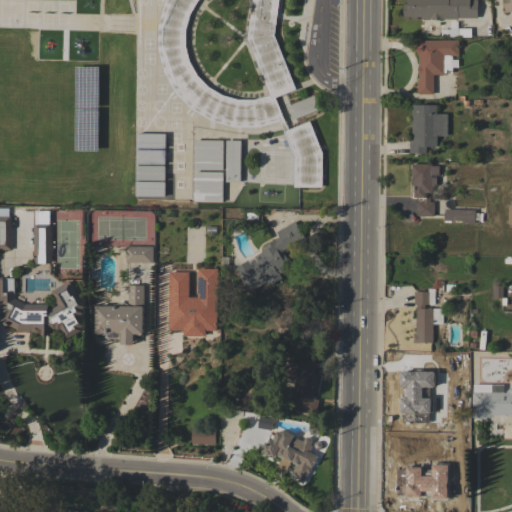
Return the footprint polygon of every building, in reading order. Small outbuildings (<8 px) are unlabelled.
[(278,0),(274,34),(296,89),(275,97),(288,129),(309,121),(322,153),(322,187),(293,187),(294,158),(279,122),(257,127),(232,127),(211,121),(191,109),(174,92),(163,72),(157,49),(157,25),(164,3),(165,0),(278,0)] [(478,0),(478,18),(458,18),(458,19),(421,19),(421,17),(417,17),(410,17),(410,16),(403,16),(403,3),(408,3),(408,0),(478,0)] [(511,0),(511,10),(505,12),(503,0),(511,0)] [(417,80),(419,79),(418,53),(417,53),(416,40),(459,39),(459,55),(452,55),(452,59),(458,59),(458,67),(452,67),(452,73),(444,73),(444,74),(433,74),(433,94),(419,94),(419,93),(417,93),(417,80)] [(287,106),(314,95),(320,109),(292,120),(287,106)] [(410,137),(412,137),(412,104),(436,105),(436,113),(448,113),(447,136),(437,136),(437,147),(426,147),(426,153),(409,153),(410,137)] [(194,140),(223,140),(223,170),(194,170),(194,140)] [(226,140),(240,140),(240,182),(225,182),(226,140)] [(411,163),(432,164),(432,165),(439,165),(439,174),(432,174),(432,177),(436,177),(436,184),(433,184),(433,186),(432,186),(432,192),(426,192),(426,196),(430,196),(430,201),(434,201),(434,216),(417,216),(417,201),(423,201),(423,199),(422,199),(422,197),(417,197),(417,198),(413,198),(413,192),(414,192),(414,185),(411,185),(411,163)] [(223,172),(222,202),(193,202),(193,171),(223,172)] [(475,209),(475,213),(479,213),(483,213),(482,221),(478,221),(478,218),(474,218),(474,223),(463,223),(463,221),(450,220),(450,222),(445,222),(445,220),(444,220),(444,209),(475,209)] [(50,211),(50,223),(51,223),(51,275),(34,275),(34,274),(28,273),(28,268),(33,268),(34,211),(50,211)] [(0,249),(0,216),(12,216),(11,249),(0,249)] [(295,220),(305,236),(282,250),(290,263),(281,269),(283,271),(279,273),(282,278),(270,286),(267,281),(249,292),(235,268),(265,250),(263,247),(274,240),(274,239),(279,236),(276,232),(295,220)] [(153,246),(153,263),(125,262),(126,246),(153,246)] [(84,306),(80,309),(82,313),(79,315),(83,323),(82,326),(79,328),(80,330),(66,339),(60,329),(56,330),(55,328),(53,329),(49,329),(49,336),(41,336),(41,331),(40,331),(38,332),(33,332),(32,330),(17,331),(16,329),(0,320),(3,315),(0,315),(0,304),(4,303),(3,301),(0,301),(0,277),(3,277),(3,278),(14,278),(14,293),(15,298),(26,304),(47,304),(47,309),(49,309),(57,305),(50,291),(69,280),(84,306)] [(170,281),(184,281),(192,281),(192,299),(198,305),(214,305),(214,314),(211,314),(211,320),(216,320),(216,330),(201,330),(201,331),(185,331),(185,329),(170,330),(170,281)] [(96,306),(114,306),(114,304),(116,304),(117,303),(120,302),(123,302),(124,302),(127,304),(128,304),(128,285),(144,285),(143,334),(134,334),(134,345),(121,345),(121,338),(108,338),(108,337),(105,337),(105,334),(96,334),(96,306)] [(503,286),(502,297),(506,297),(506,305),(501,305),(502,298),(492,297),(493,285),(503,286)] [(414,342),(414,334),(415,334),(415,322),(416,322),(416,304),(414,304),(414,291),(428,291),(428,288),(435,288),(434,304),(425,304),(425,308),(443,308),(442,323),(433,323),(432,342),(414,342)] [(314,396),(317,396),(316,400),(319,400),(316,415),(296,410),(297,407),(289,405),(292,391),(293,391),(295,377),(284,374),(287,360),(299,362),(298,360),(299,359),(297,357),(304,351),(307,354),(310,352),(319,364),(317,365),(318,367),(314,375),(318,376),(314,396)] [(402,388),(418,388),(418,404),(417,404),(417,408),(431,408),(431,409),(443,409),(443,417),(442,437),(412,437),(412,432),(411,432),(411,426),(412,426),(412,403),(402,403),(402,388)] [(473,392),(507,392),(507,390),(508,390),(508,389),(511,389),(511,414),(502,414),(502,416),(492,415),(492,417),(487,416),(487,419),(477,419),(477,417),(472,417),(473,392)] [(258,427),(260,416),(274,419),(272,430),(258,427)] [(191,428),(214,428),(214,445),(191,445),(191,428)] [(285,473),(277,469),(283,457),(277,454),(276,457),(272,455),(270,455),(267,454),(266,452),(262,450),(271,434),(275,436),(278,431),(283,433),(284,430),(294,435),(294,436),(303,441),(305,437),(307,436),(311,438),(312,441),(310,444),(313,446),(310,451),(311,451),(316,441),(322,444),(317,455),(318,456),(312,467),(311,466),(311,467),(311,468),(310,472),(308,473),(304,481),(303,480),(302,480),(298,479),(297,477),(292,475),(294,471),(293,470),(296,463),(292,461),(285,473)]
